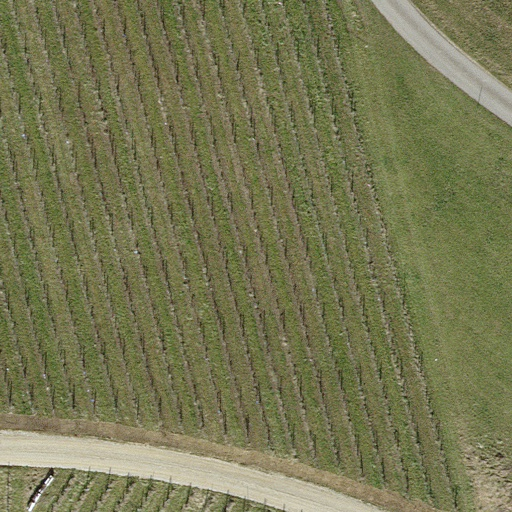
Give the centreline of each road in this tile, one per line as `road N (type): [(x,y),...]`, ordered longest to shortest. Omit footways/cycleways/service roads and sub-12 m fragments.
road 1 (track): [(344,511),(268,485),(153,460),(0,450)]
road 2 (unclassified): [(393,0),(511,106)]
